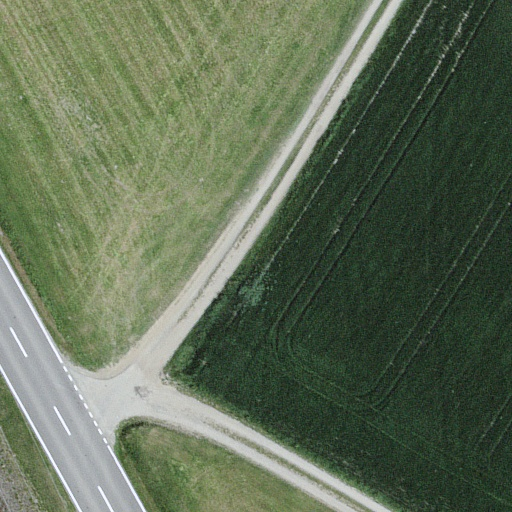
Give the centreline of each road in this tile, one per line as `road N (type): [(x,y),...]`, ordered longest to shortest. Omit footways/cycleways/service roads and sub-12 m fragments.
road 1 (track): [(137,400),(223,283),(397,0)]
road 2 (track): [(384,511),(193,406),(111,402),(59,420)]
road 3 (secondary): [(109,511),(0,313)]
